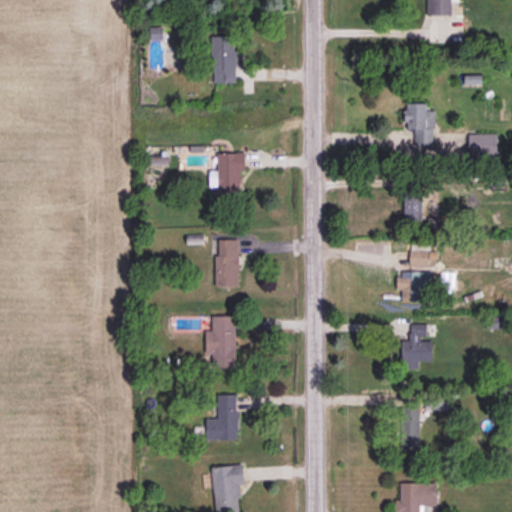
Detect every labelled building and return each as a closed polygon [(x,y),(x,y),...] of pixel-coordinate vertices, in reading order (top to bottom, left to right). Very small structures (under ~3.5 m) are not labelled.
[(450,14),(450,0),(427,0),(427,14),(450,14)] [(213,82),(236,82),(235,35),(212,35),(213,82)] [(426,102),(405,102),(405,129),(414,129),(414,145),(434,145),(434,109),(426,110),(426,102)] [(497,156),(496,133),(468,133),(469,157),(497,156)] [(218,152),(217,199),(240,199),(240,170),(246,170),(246,152),(218,152)] [(214,285),(239,285),(239,239),(213,239),(214,285)] [(428,250),(409,250),(409,265),(428,265),(428,250)] [(432,271),(398,271),(397,289),(401,289),(401,300),(420,301),(420,287),(431,287),(432,271)] [(236,315),(212,315),(212,330),(207,330),(206,367),(235,367),(236,315)] [(401,340),(402,368),(418,368),(418,360),(432,360),(432,340),(421,340),(420,330),(409,331),(409,340),(401,340)] [(206,418),(206,439),(238,439),(237,393),(217,394),(217,418),(206,418)] [(403,405),(401,447),(418,448),(420,406),(403,405)] [(211,466),(215,511),(239,511),(238,496),(241,496),(240,484),(245,483),(243,463),(211,466)] [(400,482),(400,499),(395,499),(394,511),(420,511),(420,505),(437,505),(437,482),(400,482)]
